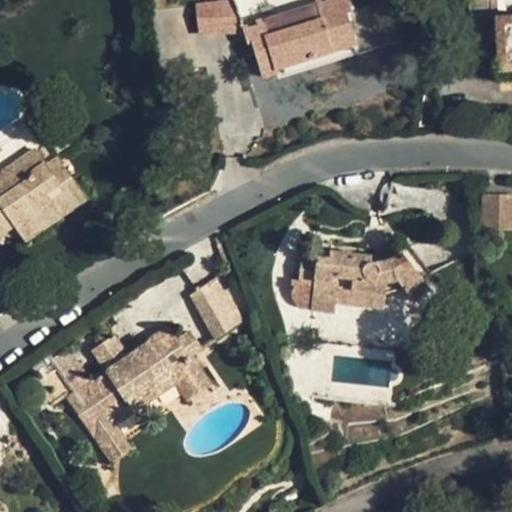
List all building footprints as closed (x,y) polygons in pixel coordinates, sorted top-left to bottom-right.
[(214,0),(197,2),(200,30),(238,26),(235,0),(214,0)] [(263,81),(276,77),(275,72),(355,46),(358,56),(399,42),(393,0),(382,0),(351,10),(347,0),(329,0),(322,3),(321,0),(320,0),(315,2),(315,3),(239,28),(246,48),(252,46),(263,81)] [(511,17),(469,20),(471,40),(497,38),(499,70),(511,68),(511,17)] [(275,72),(276,77),(279,83),(297,77),(300,86),(340,73),(337,63),(358,56),(355,46),(275,72)] [(511,68),(499,70),(499,78),(511,77),(511,68)] [(47,143),(35,150),(46,167),(58,159),(47,143)] [(25,240),(62,215),(61,213),(84,197),(58,159),(46,167),(35,150),(0,173),(0,234),(14,225),(25,240)] [(511,227),(511,197),(485,197),(485,228),(511,227)] [(14,225),(0,234),(0,236),(25,240),(14,225)] [(335,312),(335,305),(384,310),(387,292),(403,288),(410,297),(427,284),(403,252),(396,257),(388,261),(377,264),(372,262),(372,257),(330,252),(329,259),(301,256),(299,281),(292,280),(292,293),(295,301),(297,305),(301,308),(335,312)] [(226,272),(219,277),(226,290),(232,285),(226,272)] [(219,277),(191,294),(216,340),(243,321),(226,290),(219,277)] [(117,426),(112,420),(171,379),(195,362),(191,357),(202,349),(190,332),(177,340),(170,329),(127,358),(108,371),(90,383),(66,349),(53,358),(50,354),(24,372),(49,406),(66,394),(102,447),(122,434),(117,426)] [(112,337),(93,350),(108,371),(127,358),(112,337)] [(211,385),(195,362),(171,379),(176,386),(186,401),(211,385)] [(117,426),(176,386),(171,379),(112,420),(117,426)] [(392,389),(314,380),(312,396),(391,405),(392,389)] [(132,449),(122,434),(102,447),(112,462),(132,449)]
